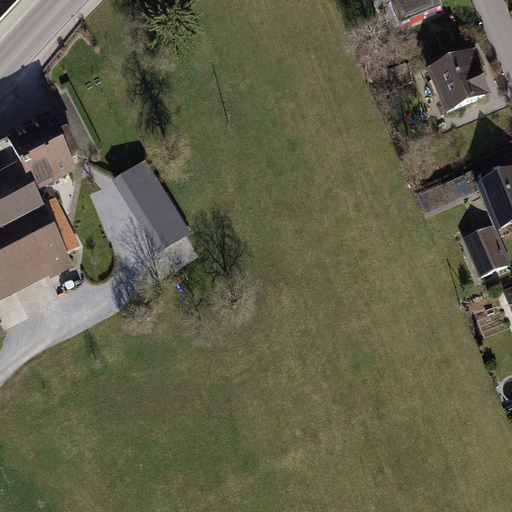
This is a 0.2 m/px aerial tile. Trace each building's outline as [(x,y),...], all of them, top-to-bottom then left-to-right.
[(388,0),(399,28),(440,12),(435,0),(388,0)] [(474,54),(426,74),(445,118),(489,99),(477,73),(481,71),(480,69),(474,54)] [(0,343),(7,340),(0,325),(0,305),(49,281),(50,283),(75,271),(67,256),(84,247),(58,200),(43,208),(36,193),(77,173),(60,139),(50,118),(6,140),(8,143),(0,146),(0,343)] [(153,165),(123,182),(144,220),(174,203),(153,165)] [(511,173),(475,190),(493,229),(495,235),(511,227),(511,173)] [(493,229),(463,242),(480,280),(509,268),(495,235),(493,229)] [(511,289),(503,293),(511,315),(511,289)]
